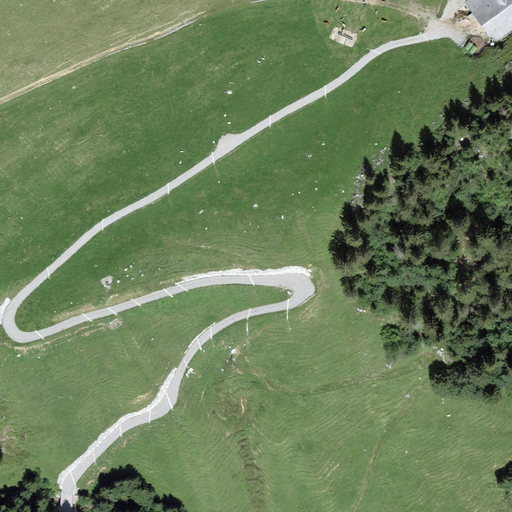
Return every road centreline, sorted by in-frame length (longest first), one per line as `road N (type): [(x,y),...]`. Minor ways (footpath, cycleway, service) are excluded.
road 1 (track): [(373,0),(453,30),(377,53),(150,222),(165,241),(235,260),(293,290),(296,307),(246,339),(239,355),(242,365),(284,390),(386,375),(425,356),(439,361),(384,436),(352,511)]
road 2 (track): [(0,105),(266,0)]
